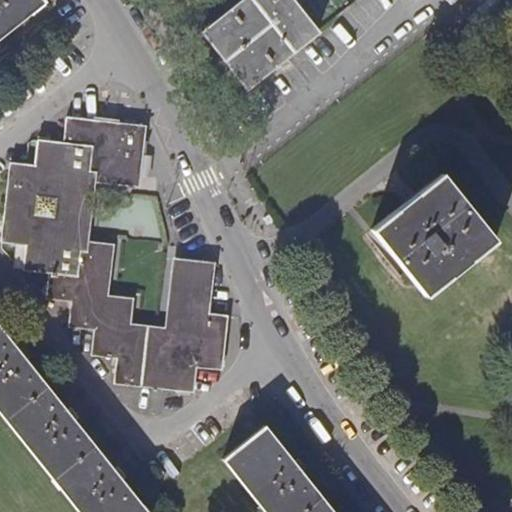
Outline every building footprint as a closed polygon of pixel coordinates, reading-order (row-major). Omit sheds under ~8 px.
[(43,0),(0,0),(0,38),(46,2),(43,0)] [(248,89),(319,32),(292,0),(242,0),(202,31),(248,89)] [(136,176),(141,127),(67,119),(64,143),(40,141),(36,166),(11,163),(3,242),(27,245),(25,271),(49,274),(47,299),(71,302),(69,327),(94,330),(92,355),(117,358),(115,383),(195,392),(197,367),(223,370),(229,316),(199,313),(204,262),(177,259),(167,336),(117,330),(119,303),(94,300),(99,248),(76,246),(85,171),(136,176)] [(426,297),(496,242),(442,174),(372,229),(426,297)] [(0,327),(0,412),(79,511),(147,511),(82,430),(0,327)] [(333,511),(265,426),(225,459),(266,511),(333,511)]
